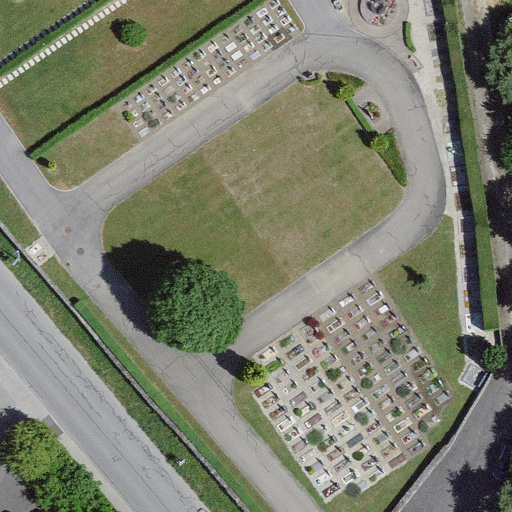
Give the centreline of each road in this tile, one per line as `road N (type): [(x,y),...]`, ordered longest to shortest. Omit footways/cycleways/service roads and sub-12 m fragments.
road 1 (unclassified): [(0,312),(172,511)]
road 2 (residential): [(511,238),(497,29)]
road 3 (residential): [(455,511),(511,393)]
